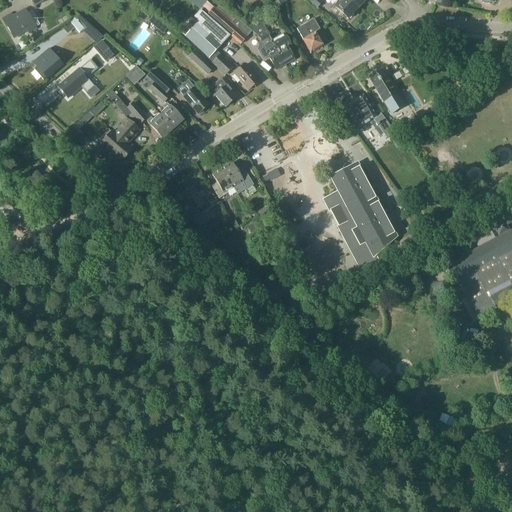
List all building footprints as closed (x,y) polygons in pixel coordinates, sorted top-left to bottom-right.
[(277,70),(286,65),(274,44),(272,45),(271,44),(270,43),(268,40),(272,38),(260,18),(247,27),(220,4),(216,9),(208,2),(205,0),(187,0),(190,2),(195,7),(198,9),(198,8),(201,10),(241,44),(247,36),(248,36),(252,31),(258,37),(264,47),(259,50),(258,52),(262,58),(264,58),(269,55),(277,70)] [(285,0),(268,0),(275,10),(287,2),(285,0)] [(349,0),(337,0),(340,3),(335,8),(347,20),(358,8),(349,0)] [(246,16),(234,4),(229,9),(241,21),(246,16)] [(13,37),(26,29),(29,33),(36,29),(35,27),(39,25),(37,21),(38,19),(33,12),(31,11),(27,14),(25,11),(14,18),(11,14),(2,19),(13,37)] [(199,22),(196,26),(188,18),(178,29),(186,37),(210,59),(230,37),(200,11),(198,13),(194,18),(199,22)] [(104,39),(89,25),(79,16),(77,17),(70,22),(80,34),(85,30),(99,44),(104,39)] [(309,21),(296,29),(310,53),(323,45),(309,21)] [(168,28),(161,22),(156,28),(163,34),(168,28)] [(285,35),(270,43),(271,44),(272,45),(274,44),(286,65),(294,60),(288,50),(292,48),(285,35)] [(102,42),(94,48),(106,62),(113,55),(102,42)] [(49,49),(32,63),(34,64),(35,63),(38,66),(34,70),(43,80),(64,63),(55,52),(52,55),(49,51),(50,50),(49,49)] [(195,51),(190,57),(208,74),(213,69),(195,51)] [(221,54),(212,63),(226,76),(235,67),(221,54)] [(139,57),(133,64),(138,68),(144,61),(139,57)] [(71,76),(60,86),(64,92),(63,93),(68,99),(82,87),(87,93),(94,87),(87,78),(97,69),(91,61),(91,60),(72,76),(71,75),(70,75),(71,76)] [(247,64),(236,73),(249,90),(261,81),(247,64)] [(405,69),(408,74),(414,70),(411,65),(405,69)] [(145,75),(136,67),(125,77),(134,86),(145,75)] [(155,83),(166,93),(172,87),(153,70),(148,76),(155,83)] [(370,80),(389,112),(403,104),(383,72),(380,74),(379,72),(372,76),(373,78),(370,80)] [(402,77),(399,72),(391,76),(394,81),(402,77)] [(155,83),(152,80),(146,86),(149,89),(164,102),(170,96),(166,93),(155,83)] [(209,89),(225,108),(237,97),(227,86),(226,86),(220,80),(209,89)] [(185,88),(180,92),(198,114),(201,111),(204,112),(207,109),(207,107),(208,106),(194,88),(189,93),(185,88)] [(111,90),(106,95),(114,105),(120,100),(111,90)] [(355,99),(350,102),(351,103),(344,108),(357,129),(364,125),(365,125),(370,122),(369,122),(373,120),(376,125),(375,125),(377,127),(378,127),(384,136),(392,130),(378,110),(377,110),(378,111),(374,114),(363,96),(356,100),(355,99)] [(141,123),(147,118),(133,103),(127,108),(131,113),(141,123)] [(167,110),(161,116),(174,130),(181,124),(180,123),(183,120),(171,107),(167,103),(163,106),(167,110)] [(126,118),(131,113),(127,108),(122,113),(126,118)] [(95,117),(99,113),(94,109),(90,113),(95,117)] [(174,130),(161,116),(154,121),(151,117),(147,121),(151,125),(150,125),(162,138),(165,136),(167,137),(174,130)] [(84,118),(83,119),(80,121),(84,125),(84,126),(88,122),(84,118)] [(134,138),(137,135),(136,133),(140,129),(127,119),(123,123),(121,123),(118,126),(119,129),(114,134),(126,144),(132,138),(134,138)] [(414,136),(420,133),(414,123),(408,126),(414,136)] [(406,128),(402,131),(407,138),(411,135),(406,128)] [(111,131),(101,143),(121,162),(132,149),(126,144),(114,134),(111,131)] [(233,162),(223,168),(234,186),(240,183),(244,190),(254,185),(244,167),(238,170),(233,162)] [(382,217),(383,216),(368,187),(367,188),(363,181),(364,181),(357,166),(342,174),(343,175),(333,183),(339,193),(325,201),(340,230),(341,229),(345,236),(343,236),(351,251),(352,250),(356,257),(354,258),(362,272),(377,265),(373,257),(382,249),(380,245),(394,237),(386,223),(385,223),(382,217)] [(233,188),(222,169),(212,175),(217,183),(211,186),(219,199),(224,196),(223,194),(233,188)] [(202,191),(197,194),(192,187),(179,194),(183,201),(181,203),(185,209),(187,208),(190,213),(199,208),(203,213),(212,208),(202,191)] [(511,229),(509,231),(505,225),(511,222),(506,213),(501,216),(500,214),(494,217),(497,223),(492,226),(498,237),(445,265),(454,283),(457,281),(466,298),(462,300),(472,321),(511,299),(511,229)] [(231,224),(234,229),(239,226),(236,221),(231,224)] [(245,229),(251,237),(258,232),(253,224),(245,229)] [(359,289),(364,300),(373,295),(368,284),(359,289)] [(406,397),(407,413),(421,412),(420,396),(406,397)] [(436,429),(451,435),(457,420),(442,414),(436,429)]
